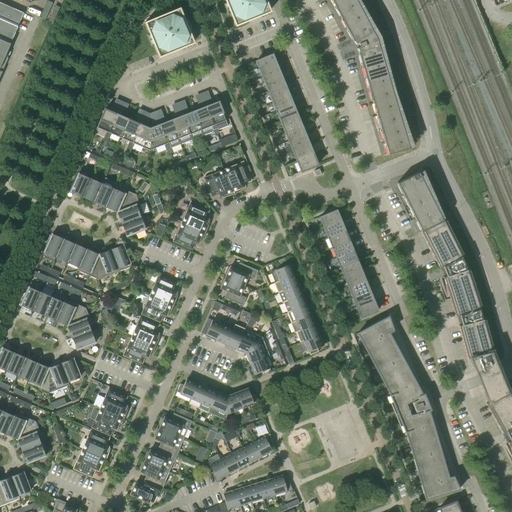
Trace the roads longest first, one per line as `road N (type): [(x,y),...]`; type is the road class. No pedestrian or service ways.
road 1 (residential): [(437,395),(350,187)]
road 2 (residential): [(511,342),(495,282),(431,153)]
road 3 (residential): [(350,187),(286,30)]
road 4 (residential): [(431,153),(386,0)]
road 5 (residential): [(219,81),(207,52),(127,82),(149,106)]
road 6 (residential): [(479,511),(437,395)]
road 7 (residential): [(266,195),(219,81)]
